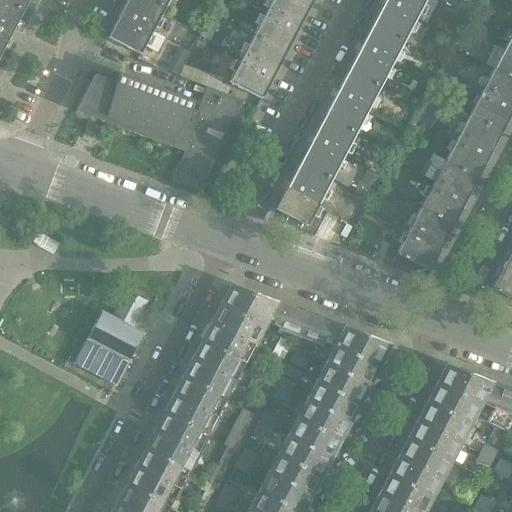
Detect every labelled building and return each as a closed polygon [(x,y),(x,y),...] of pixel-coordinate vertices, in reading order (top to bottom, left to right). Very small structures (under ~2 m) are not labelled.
[(0,0),(0,53),(22,11),(0,0)] [(0,0),(22,11),(28,0),(0,0)] [(147,0),(127,0),(107,38),(125,48),(139,55),(164,8),(147,0)] [(147,0),(164,8),(168,0),(147,0)] [(295,0),(271,0),(252,37),(285,53),(309,7),(295,0)] [(384,0),(371,25),(404,43),(426,0),(384,0)] [(371,25),(347,71),(380,88),(404,43),(371,25)] [(511,32),(492,71),(511,81),(511,32)] [(285,53),(252,37),(228,84),(243,90),(261,99),(285,53)] [(454,51),(465,57),(472,44),(460,38),(454,51)] [(178,76),(189,53),(178,48),(166,70),(178,76)] [(205,74),(186,67),(183,77),(202,83),(205,74)] [(347,71),(323,117),(356,135),(380,88),(347,71)] [(511,81),(492,71),(468,117),(500,134),(511,110),(511,81)] [(192,103),(118,75),(114,83),(94,75),(74,112),(183,153),(183,151),(185,152),(179,168),(177,168),(171,182),(201,193),(210,176),(205,173),(221,143),(206,135),(209,130),(224,136),(242,102),(205,88),(198,106),(191,104),(192,103)] [(323,117),(299,163),(332,180),(356,135),(323,117)] [(500,134),(468,117),(444,163),(475,180),(500,134)] [(401,142),(392,160),(401,165),(410,147),(401,142)] [(314,213),(332,180),(299,163),(280,200),(276,198),(265,219),(314,237),(324,218),(314,213)] [(444,163),(420,210),(451,227),(475,180),(444,163)] [(366,174),(361,184),(375,191),(377,187),(380,181),(366,174)] [(451,227),(420,210),(391,265),(424,278),(451,227)] [(60,244),(38,232),(33,240),(55,252),(60,244)] [(511,298),(511,248),(490,290),(511,298)] [(230,287),(220,306),(262,327),(266,321),(274,303),(230,287)] [(511,298),(490,290),(485,300),(511,310),(511,298)] [(115,386),(142,335),(132,329),(146,302),(126,291),(112,318),(101,313),(74,364),(115,386)] [(309,316),(274,303),(266,321),(278,328),(278,330),(297,337),(301,338),(309,316)] [(262,327),(220,306),(202,341),(244,363),(262,327)] [(335,347),(344,329),(309,316),(301,338),(312,342),(320,346),(323,342),(335,347)] [(376,369),(389,345),(344,329),(335,347),(376,369)] [(272,355),(268,354),(263,363),(277,371),(291,343),(281,338),(272,355)] [(244,363),(202,341),(182,377),(225,399),(244,363)] [(376,369),(335,347),(326,364),(367,386),(376,369)] [(309,361),(294,353),(289,362),(304,370),(309,361)] [(367,386),(326,364),(316,383),(357,405),(367,386)] [(302,373),(288,365),(283,374),(298,382),(302,373)] [(481,404),(492,383),(446,366),(435,386),(479,408),(481,404)] [(225,399),(182,377),(163,413),(206,435),(225,399)] [(291,393),(298,397),(302,389),(282,378),(272,396),(285,403),(291,393)] [(247,388),(255,392),(252,398),(261,402),(268,388),(252,379),(247,388)] [(357,405),(316,383),(306,401),(348,424),(357,405)] [(511,390),(492,383),(481,404),(493,410),(486,423),(494,427),(489,437),(494,439),(491,444),(500,449),(511,423),(511,390)] [(479,408),(435,386),(426,404),(470,427),(479,408)] [(348,424),(306,401),(297,419),(339,441),(348,424)] [(470,427),(426,404),(417,421),(460,445),(470,427)] [(202,511),(254,414),(242,408),(233,427),(224,422),(217,436),(226,440),(224,445),(227,447),(209,483),(204,480),(199,490),(204,492),(195,509),(191,507),(187,511),(202,511)] [(206,435),(163,413),(145,449),(187,471),(206,435)] [(267,439),(276,420),(262,413),(252,432),(267,439)] [(339,441),(297,419),(288,437),(329,459),(339,441)] [(460,445),(417,421),(407,439),(451,462),(460,445)] [(329,459),(288,437),(278,455),(319,478),(329,459)] [(451,462),(407,439),(397,458),(441,481),(451,462)] [(498,451),(484,444),(475,463),(488,470),(498,451)] [(187,471),(145,449),(126,485),(168,507),(187,471)] [(249,475),(258,456),(243,449),(234,468),(249,475)] [(319,478),(278,455),(268,473),(310,496),(319,478)] [(441,481),(397,458),(388,476),(432,499),(441,481)] [(511,473),(511,464),(500,458),(492,473),(508,481),(511,473)] [(301,511),(310,496),(268,473),(259,492),(297,511),(301,511)] [(424,511),(432,499),(388,476),(378,494),(412,511),(424,511)] [(469,507),(479,488),(465,481),(456,500),(469,507)] [(165,511),(168,507),(126,485),(111,511),(165,511)] [(229,511),(239,493),(225,485),(215,504),(229,511)] [(297,511),(259,492),(249,510),(253,511),(297,511)] [(412,511),(378,494),(369,511),(412,511)] [(491,511),(496,503),(481,495),(473,509),(479,511),(491,511)]
